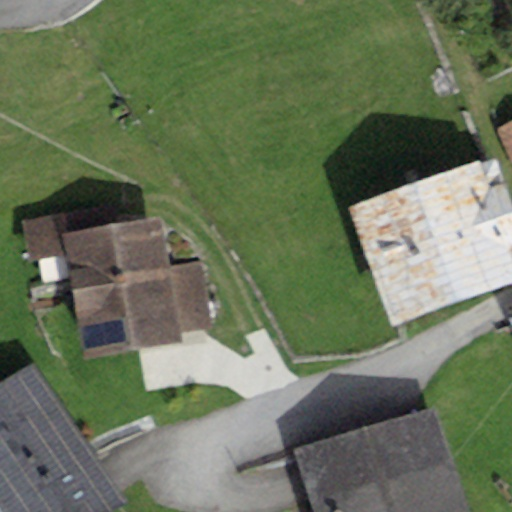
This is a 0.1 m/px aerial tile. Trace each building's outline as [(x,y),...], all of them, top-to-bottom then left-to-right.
[(511,135),(494,145),(511,179),(511,135)] [(511,237),(483,158),(349,207),(392,323),(511,279),(511,237)] [(165,207),(23,221),(25,250),(71,246),(82,354),(177,344),(176,326),(195,324),(187,250),(169,251),(165,207)] [(29,375),(0,395),(0,493),(13,511),(97,511),(116,500),(29,375)] [(461,511),(431,412),(299,451),(317,511),(461,511)]
